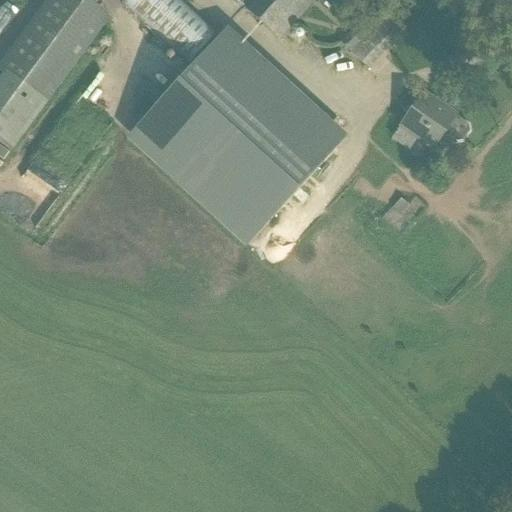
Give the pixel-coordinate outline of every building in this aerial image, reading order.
[(45,0),(0,62),(0,73),(44,106),(111,15),(90,0),(45,0)] [(124,0),(121,4),(187,66),(215,36),(176,0),(124,0)] [(238,0),(249,9),(247,11),(279,40),(315,0),(238,0)] [(332,0),(341,8),(349,0),(332,0)] [(367,36),(357,26),(340,43),(350,53),(367,69),(408,29),(391,12),(367,36)] [(137,127),(257,236),(336,149),(216,40),(137,127)] [(467,126),(456,118),(457,116),(424,93),(399,128),(433,151),(444,134),(456,142),(462,141),(469,132),(467,126)]
